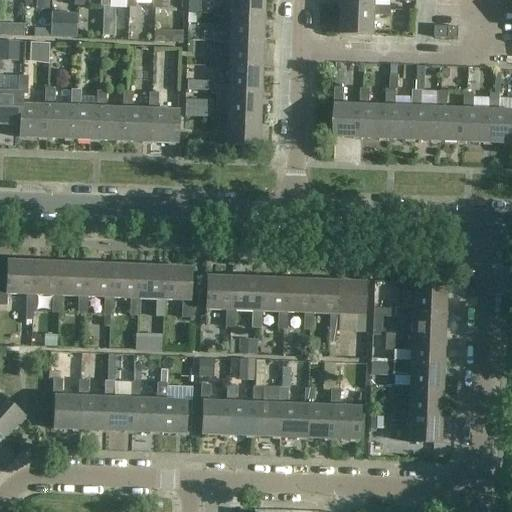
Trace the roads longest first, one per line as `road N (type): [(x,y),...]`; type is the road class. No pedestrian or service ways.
road 1 (residential): [(474,490),(33,476),(0,500)]
road 2 (tertiary): [(293,211),(0,200)]
road 3 (residential): [(474,490),(485,218)]
road 4 (residential): [(293,211),(302,0)]
road 5 (tertiary): [(485,218),(293,211)]
